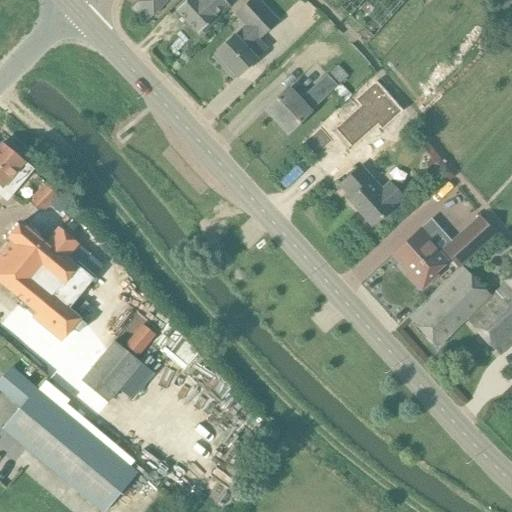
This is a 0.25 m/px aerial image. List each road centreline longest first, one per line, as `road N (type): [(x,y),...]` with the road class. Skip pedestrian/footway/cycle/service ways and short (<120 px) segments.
road 1 (secondary): [(511,475),(72,4)]
road 2 (residential): [(309,0),(407,101),(511,246)]
